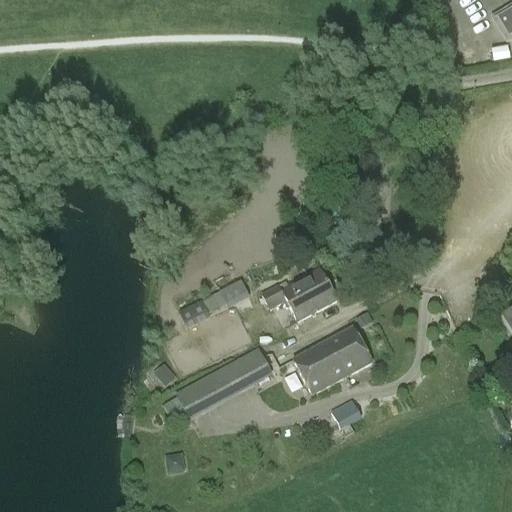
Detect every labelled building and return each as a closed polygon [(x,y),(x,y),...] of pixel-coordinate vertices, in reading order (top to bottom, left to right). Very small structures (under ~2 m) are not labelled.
[(511,6),(491,19),(507,44),(511,41),(511,6)] [(295,325),(335,303),(318,272),(280,293),(277,288),(260,298),(269,314),(285,305),(295,325)] [(242,285),(219,296),(226,310),(249,299),(245,292),(242,285)] [(213,299),(202,304),(207,316),(219,310),(213,299)] [(178,316),(185,330),(208,319),(207,316),(202,304),(178,316)] [(511,342),(511,314),(500,322),(511,342)] [(366,315),(354,322),(359,331),(371,325),(366,315)] [(291,363),(310,398),(370,366),(350,331),(291,363)] [(258,353),(175,398),(189,424),(272,379),(258,353)] [(351,404),(330,415),(339,433),(361,422),(351,404)]
